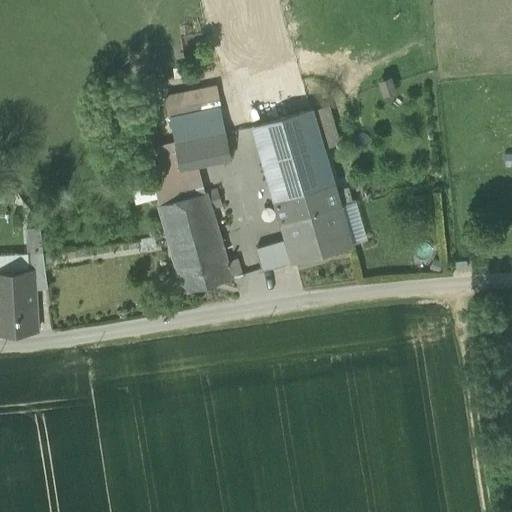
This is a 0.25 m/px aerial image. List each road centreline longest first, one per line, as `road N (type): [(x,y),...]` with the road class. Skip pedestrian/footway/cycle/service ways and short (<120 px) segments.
road 1 (unclassified): [(511,279),(279,303),(82,344),(0,347)]
road 2 (track): [(493,511),(462,283)]
